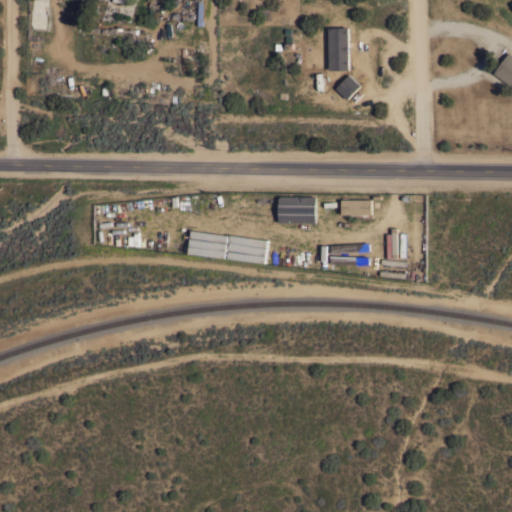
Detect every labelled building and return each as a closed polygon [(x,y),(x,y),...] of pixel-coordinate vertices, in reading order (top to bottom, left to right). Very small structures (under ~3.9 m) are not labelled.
[(329,26),(329,69),(348,69),(349,27),(329,26)] [(509,52),(511,54),(511,85),(494,72),(509,52)] [(360,85),(348,74),(336,88),(347,98),(360,85)] [(279,221),(315,222),(316,196),(280,195),(279,221)] [(372,198),(372,213),(342,213),(342,198),(372,198)] [(405,272),(405,277),(380,274),(381,269),(405,272)]
